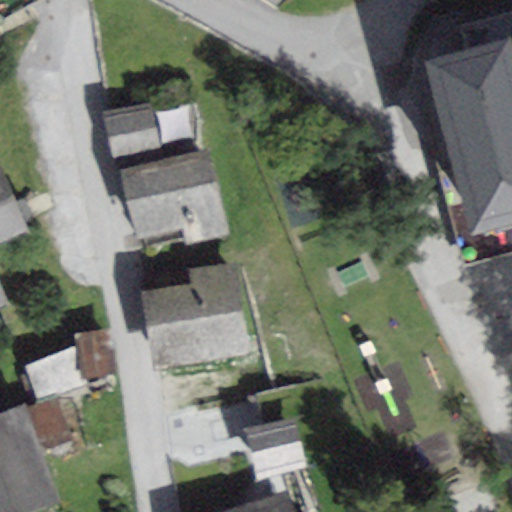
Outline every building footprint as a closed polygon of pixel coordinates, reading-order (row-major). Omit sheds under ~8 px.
[(30,0),(0,0),(0,24),(34,10),(30,0)] [(470,272),(511,260),(511,41),(415,67),(470,272)] [(188,92),(116,122),(132,161),(205,132),(188,92)] [(0,321),(20,313),(0,272),(0,263),(44,237),(0,140),(0,321)] [(218,164),(134,182),(150,253),(234,234),(218,164)] [(241,283),(150,301),(166,379),(257,360),(241,283)] [(26,349),(37,388),(119,366),(108,327),(26,349)] [(296,410),(247,420),(257,467),(306,457),(296,410)] [(33,422),(0,434),(0,511),(55,511),(66,508),(33,422)] [(298,511),(296,502),(261,511),(298,511)]
